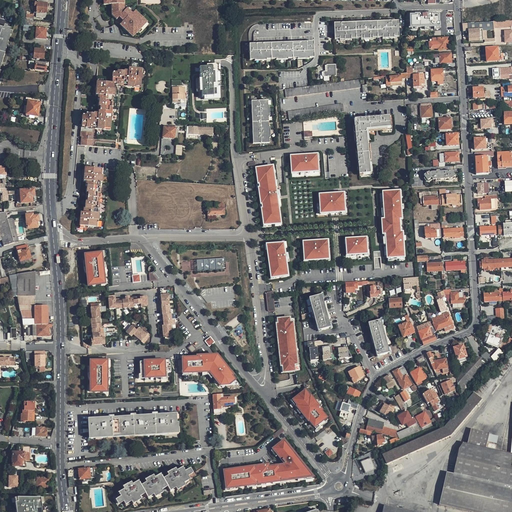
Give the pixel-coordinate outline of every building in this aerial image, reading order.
[(45,14),(46,4),(46,0),(45,0),(36,0),(36,4),(36,14),(36,18),(45,18),(45,14)] [(103,0),(104,5),(111,5),(111,15),(116,20),(117,19),(120,16),(124,20),(121,23),(120,25),(133,37),(137,32),(144,25),(138,19),(137,19),(126,9),(126,10),(123,12),(121,10),(121,4),(120,0),(103,0)] [(33,18),(33,14),(30,13),(25,13),(25,9),(25,7),(22,6),(24,14),(26,15),(26,17),(33,18)] [(144,25),(137,32),(140,32),(140,33),(148,25),(130,8),(130,9),(127,9),(127,8),(126,9),(137,19),(138,19),(144,25)] [(439,27),(439,20),(439,16),(439,13),(443,13),(443,11),(427,12),(427,16),(412,16),(410,16),(410,19),(410,28),(439,27)] [(355,22),(334,23),(334,40),(339,39),(339,41),(351,40),(351,38),(356,38),(360,38),(360,40),(373,39),(373,38),(377,38),(382,37),(382,39),(394,39),(394,38),(399,37),(398,20),(376,21),(355,22)] [(454,30),(454,20),(439,20),(439,27),(439,30),(454,30)] [(479,40),(479,35),(483,34),(483,31),(495,30),(494,27),(494,22),(478,23),(462,24),(463,32),(468,31),(469,41),(479,40)] [(10,31),(10,29),(0,25),(0,65),(10,36),(11,36),(12,32),(10,31)] [(46,29),(36,28),(35,39),(45,40),(46,29)] [(438,50),(448,49),(448,38),(433,39),(433,42),(429,42),(429,48),(438,48),(438,50)] [(248,43),(249,59),(254,59),(254,61),(265,60),(265,59),(270,59),(275,58),(275,60),(287,60),(287,58),(291,58),(296,58),(296,60),(309,59),(309,58),(313,58),(312,40),(291,41),(269,42),(248,43)] [(486,49),(487,62),(505,61),(505,56),(503,56),(503,60),(501,60),(500,48),(486,49)] [(43,59),(44,50),(43,50),(37,50),(34,49),(33,58),(43,59)] [(451,63),(451,54),(439,55),(439,58),(434,58),(434,63),(439,63),(451,63)] [(326,71),(322,71),(323,77),(323,81),(328,81),(328,77),(331,77),(331,76),(336,76),(335,64),(326,65),(326,71)] [(214,67),(199,68),(199,79),(198,79),(198,89),(201,89),(201,97),(216,97),(215,85),(217,85),(216,72),(215,72),(214,67)] [(142,69),(129,68),(128,71),(124,71),(124,72),(117,71),(116,73),(112,73),(112,78),(113,78),(112,84),(114,84),(133,88),(134,86),(140,87),(142,69)] [(492,69),(492,79),(500,79),(508,78),(508,75),(511,75),(511,73),(511,72),(511,69),(511,70),(511,68),(508,68),(499,69),(492,69)] [(413,87),(421,87),(420,86),(424,86),(423,74),(413,75),(412,70),(406,70),(406,74),(407,78),(413,77),(413,87)] [(442,70),(431,70),(431,78),(430,78),(430,82),(431,82),(438,82),(438,85),(442,85),(442,81),(443,81),(442,70)] [(401,85),(401,82),(401,79),(407,78),(406,74),(405,74),(398,75),(393,75),(393,77),(389,77),(386,78),(386,86),(401,85)] [(293,96),(361,88),(360,80),(293,89),(293,96)] [(93,147),(93,141),(92,141),(93,137),(92,137),(93,134),(92,133),(92,128),(97,129),(96,131),(103,131),(103,129),(110,130),(111,113),(110,113),(111,108),(112,109),(113,104),(112,104),(113,101),(112,101),(112,97),(114,97),(115,91),(113,91),(114,84),(112,84),(96,82),(89,82),(82,115),(81,121),(82,121),(81,132),(80,132),(80,137),(81,138),(80,146),(93,147)] [(184,88),(173,87),(172,100),(181,100),(184,100),(184,99),(184,92),(184,88)] [(472,88),(473,99),(483,98),(490,98),(489,92),(483,92),(483,88),(472,88)] [(37,116),(39,102),(40,99),(25,97),(25,101),(27,101),(26,114),(37,116)] [(267,100),(251,100),(252,144),(269,143),(269,138),(270,138),(269,126),(268,126),(268,116),(269,116),(269,105),(267,105),(267,100)] [(343,112),(342,104),(299,110),(300,118),(343,112)] [(431,118),(431,107),(431,104),(420,104),(420,107),(421,118),(431,118)] [(390,129),(389,117),(354,120),(359,176),(370,174),(366,131),(390,129)] [(450,130),(450,119),(439,120),(439,130),(439,132),(446,132),(446,130),(450,130)] [(493,119),(479,120),(480,125),(480,130),(491,129),(491,123),(493,123),(493,119)] [(163,125),(163,129),(162,138),(174,139),(174,138),(174,130),(175,126),(163,125)] [(458,146),(457,134),(446,135),(446,146),(458,146)] [(474,150),(485,150),(491,149),(490,145),(487,145),(486,142),(485,142),(485,139),(473,139),(474,150)] [(476,175),(488,174),(488,168),(491,168),(491,162),(487,162),(487,157),(494,157),(494,151),(492,152),(474,153),(476,175)] [(511,152),(497,153),(497,158),(498,168),(511,167),(511,157),(511,152)] [(459,162),(458,153),(439,154),(440,162),(445,162),(445,163),(459,162)] [(292,165),(292,171),(296,171),(296,174),(315,172),(315,170),(319,169),(318,161),(317,161),(317,156),(308,156),(308,155),(304,155),(305,160),(302,160),(302,157),(301,157),(292,157),(293,165),(292,165)] [(266,169),(272,169),(272,175),(274,175),(273,167),(266,168),(266,169)] [(95,227),(96,220),(99,221),(99,214),(97,214),(97,210),(98,210),(98,208),(99,208),(99,203),(98,203),(99,194),(100,194),(100,190),(100,187),(99,187),(100,183),(102,183),(103,177),(101,176),(101,170),(84,168),(82,182),(85,182),(85,186),(86,186),(85,193),(87,194),(87,201),(85,201),(84,208),(83,208),(82,213),(80,212),(79,219),(80,219),(79,226),(95,227)] [(259,189),(261,205),(262,204),(263,209),(262,210),(264,223),(265,223),(265,226),(280,225),(279,221),(280,221),(277,200),(277,197),(280,196),(280,193),(276,193),(274,175),(272,175),(272,169),(266,169),(266,168),(258,169),(259,173),(257,174),(258,184),(260,184),(260,189),(259,189)] [(423,176),(427,181),(430,179),(432,181),(444,180),(446,178),(450,180),(453,174),(448,172),(446,174),(445,173),(431,174),(430,175),(428,173),(423,176)] [(0,192),(1,192),(1,201),(8,201),(8,194),(17,194),(17,200),(16,200),(16,203),(21,203),(21,204),(34,203),(33,190),(8,191),(7,183),(1,184),(0,183),(0,192)] [(477,184),(478,194),(484,193),(486,193),(486,186),(488,186),(488,183),(477,184)] [(384,209),(385,227),(400,226),(399,219),(401,219),(400,198),(399,198),(398,192),(390,192),(390,195),(386,196),(386,199),(383,199),(384,204),(381,204),(381,207),(384,207),(384,206),(386,206),(386,209),(384,209)] [(320,198),(321,212),(323,212),(323,214),(330,213),(329,211),(337,211),(337,213),(343,212),(343,210),(345,210),(344,196),(342,196),(342,194),(337,195),(336,195),(336,196),(334,197),(334,193),(330,194),(330,195),(322,196),(322,198),(320,198)] [(437,197),(423,198),(423,193),(418,193),(418,198),(419,198),(420,204),(422,204),(422,206),(432,205),(433,210),(438,209),(437,205),(438,205),(437,197)] [(461,204),(460,196),(441,197),(441,198),(439,198),(439,203),(441,203),(442,205),(461,204)] [(491,210),(490,199),(477,200),(477,204),(479,204),(479,210),(491,210)] [(207,209),(207,216),(208,219),(216,219),(216,216),(224,216),(224,214),(225,214),(225,210),(224,210),(224,208),(224,204),(215,204),(208,205),(208,207),(211,207),(211,209),(207,209)] [(13,243),(7,219),(6,213),(1,213),(0,213),(0,232),(2,239),(3,246),(13,243)] [(38,228),(37,216),(32,217),(32,215),(26,216),(27,229),(38,228)] [(12,217),(7,219),(13,243),(18,242),(12,217)] [(511,224),(511,223),(508,223),(504,224),(502,224),(503,226),(498,226),(498,235),(504,234),(504,237),(511,236),(511,224)] [(495,235),(495,226),(490,227),(489,225),(488,224),(485,224),(485,225),(485,227),(479,228),(480,235),(495,235)] [(387,246),(388,259),(404,258),(402,233),(400,233),(400,226),(385,227),(386,241),(383,241),(384,244),(386,244),(386,243),(389,243),(389,246),(387,246)] [(440,238),(440,230),(434,230),(434,228),(433,227),(430,227),(429,228),(424,229),(424,231),(422,232),(422,235),(424,235),(425,240),(431,239),(434,239),(440,238)] [(462,229),(460,229),(443,230),(444,238),(454,238),(460,237),(463,237),(462,229)] [(347,254),(349,254),(349,256),(365,255),(365,253),(367,253),(366,243),(366,239),(358,240),(358,238),(354,238),(355,241),(352,241),(352,240),(347,240),(347,244),(346,244),(347,254)] [(304,246),(305,260),(307,260),(307,262),(313,261),(313,259),(320,259),(320,261),(327,260),(326,258),(328,258),(327,244),(325,244),(325,242),(320,242),(319,242),(319,244),(317,244),(317,241),(313,241),(313,243),(305,243),(306,245),(304,246)] [(20,261),(31,258),(28,249),(26,250),(26,249),(28,248),(27,244),(16,247),(17,251),(20,261)] [(268,251),(271,276),(273,276),(273,278),(283,277),(283,275),(288,275),(286,263),(286,260),(289,259),(288,255),(285,256),(283,244),(268,245),(269,251),(268,251)] [(84,264),(85,268),(86,267),(87,275),(88,285),(100,284),(102,284),(101,280),(103,279),(103,275),(102,264),(101,259),(101,254),(99,254),(85,255),(85,260),(87,260),(88,263),(84,264)] [(511,258),(501,260),(501,268),(511,267),(511,258)] [(225,259),(197,261),(197,272),(225,270),(225,259)] [(501,268),(501,260),(487,260),(487,259),(484,259),(484,261),(481,261),(481,262),(479,263),(480,268),(482,267),(482,269),(484,269),(484,271),(490,270),(490,268),(501,268)] [(14,261),(7,262),(9,275),(11,275),(16,274),(14,261)] [(182,262),(182,271),(190,271),(190,262),(182,262)] [(465,270),(464,262),(457,262),(454,263),(445,263),(446,272),(461,271),(465,270)] [(432,264),(426,265),(427,273),(431,273),(432,275),(433,276),(436,276),(437,274),(437,272),(442,272),(442,279),(444,279),(444,274),(443,263),(441,264),(432,264)] [(16,274),(11,275),(17,299),(18,302),(34,302),(35,302),(35,275),(39,275),(39,271),(35,272),(16,274)] [(9,275),(12,296),(13,296),(15,296),(17,299),(11,275),(9,275)] [(0,278),(0,286),(0,287),(9,285),(7,277),(0,278)] [(419,283),(418,278),(403,279),(403,284),(403,286),(404,290),(410,290),(410,287),(410,283),(415,283),(416,287),(416,292),(419,292),(419,286),(419,283)] [(354,290),(354,285),(357,285),(357,282),(353,283),(345,283),(345,286),(346,291),(354,290)] [(370,299),(377,298),(377,296),(381,296),(382,292),(380,289),(378,288),(375,287),(370,287),(370,293),(369,293),(370,299)] [(159,289),(160,295),(160,300),(168,300),(169,300),(168,294),(167,294),(166,288),(159,289)] [(511,300),(511,289),(510,290),(510,292),(502,293),(503,302),(511,301),(511,300)] [(450,294),(450,290),(443,291),(443,292),(445,296),(449,307),(464,306),(464,304),(463,294),(450,294)] [(266,295),(268,311),(269,312),(274,312),(272,292),(267,293),(266,295)] [(442,298),(445,296),(443,292),(437,293),(438,297),(435,298),(440,313),(445,311),(442,299),(442,298)] [(107,294),(109,307),(115,307),(115,300),(114,293),(107,294)] [(483,295),(484,303),(488,303),(489,305),(496,305),(496,302),(499,302),(503,302),(502,293),(499,293),(483,295)] [(318,331),(330,327),(322,295),(309,299),(318,331)] [(390,308),(402,307),(401,300),(389,300),(390,308)] [(46,305),(34,306),(19,306),(23,320),(23,325),(34,325),(36,324),(47,324),(46,305)] [(434,326),(432,327),(433,333),(443,329),(452,325),(448,315),(443,317),(444,318),(439,320),(439,322),(437,323),(436,320),(432,321),(434,326)] [(487,319),(487,324),(496,323),(497,323),(497,315),(487,315),(487,319)] [(279,353),(281,352),(282,355),(279,355),(279,359),(280,359),(281,366),(282,366),(283,373),(295,372),(294,366),(297,365),(296,355),(295,355),(293,333),(294,333),(293,323),(288,323),(288,319),(278,320),(278,325),(277,325),(277,332),(276,332),(277,336),(280,336),(280,339),(278,339),(278,343),(280,343),(281,348),(279,348),(279,353)] [(389,353),(380,321),(368,324),(376,357),(389,353)] [(436,341),(434,335),(433,333),(432,327),(430,323),(416,328),(417,329),(418,333),(421,341),(423,346),(436,341)] [(51,336),(51,324),(47,324),(36,324),(34,325),(23,325),(23,330),(30,329),(33,329),(33,336),(51,336)] [(403,338),(415,333),(411,324),(407,325),(406,324),(399,327),(403,338)] [(131,326),(126,333),(131,337),(132,336),(133,335),(136,330),(131,326)] [(486,333),(490,334),(502,338),(505,329),(500,327),(499,328),(496,327),(492,327),(488,326),(486,333)] [(136,330),(133,335),(137,338),(142,332),(138,328),(136,330)] [(164,337),(164,340),(171,339),(171,338),(170,330),(162,331),(163,337),(164,337)] [(142,332),(137,338),(141,341),(141,342),(143,344),(148,339),(145,337),(146,335),(143,332),(142,332)] [(499,347),(502,338),(490,334),(487,343),(499,347)] [(209,346),(214,343),(210,338),(206,342),(209,346)] [(327,362),(326,358),(337,356),(335,344),(311,349),(313,356),(314,364),(314,365),(318,364),(326,362),(327,362)] [(463,345),(450,349),(454,368),(455,372),(460,371),(457,363),(459,362),(459,359),(467,357),(463,345)] [(348,346),(338,347),(339,358),(349,357),(348,346)] [(496,360),(493,356),(492,355),(486,349),(481,353),(481,356),(491,366),(496,360)] [(497,352),(493,356),(496,360),(502,353),(499,350),(497,352)] [(44,366),(44,351),(34,351),(34,369),(39,369),(39,366),(44,366)] [(424,355),(417,359),(420,365),(426,361),(424,355)] [(481,356),(476,358),(457,378),(457,380),(460,393),(461,398),(491,366),(481,356)] [(0,365),(8,366),(8,358),(0,357),(0,365)] [(232,376),(223,364),(219,368),(217,366),(217,362),(209,362),(209,358),(202,359),(202,357),(196,357),(196,361),(193,361),(193,359),(177,360),(177,366),(179,366),(179,373),(191,373),(197,373),(202,373),(210,372),(213,377),(220,386),(223,383),(226,386),(229,386),(229,385),(235,381),(231,377),(232,376)] [(223,364),(217,357),(202,357),(202,359),(209,358),(209,362),(217,362),(217,366),(219,368),(223,364)] [(448,368),(446,359),(435,361),(436,365),(432,365),(434,371),(437,370),(442,369),(443,373),(449,372),(448,368)] [(90,369),(90,373),(92,373),(92,381),(92,391),(105,391),(106,391),(106,386),(108,386),(108,382),(108,371),(107,366),(107,360),(106,360),(91,361),(92,366),(94,366),(94,369),(90,369)] [(166,377),(166,370),(168,370),(168,365),(166,365),(166,361),(157,362),(153,362),(153,360),(149,360),(149,364),(146,364),(146,362),(139,362),(140,376),(144,376),(144,378),(166,377)] [(404,366),(397,370),(407,388),(412,385),(406,375),(408,374),(404,366)] [(359,367),(348,373),(354,384),(360,380),(359,379),(364,377),(359,367)] [(419,368),(411,373),(416,384),(418,383),(419,385),(422,384),(421,382),(425,379),(419,368)] [(446,375),(447,379),(457,377),(456,373),(455,372),(454,368),(449,369),(450,374),(446,375)] [(451,382),(450,381),(448,382),(442,385),(441,385),(446,395),(455,391),(451,382)] [(357,400),(360,393),(353,389),(350,388),(346,386),(343,390),(347,392),(346,395),(357,400)] [(430,403),(438,398),(433,389),(425,393),(425,395),(423,396),(428,404),(430,403)] [(328,420),(324,415),(325,413),(323,410),(322,411),(317,405),(310,396),(309,397),(305,391),(294,399),(293,400),(297,406),(296,407),(301,413),(306,419),(308,417),(310,420),(308,421),(311,425),(312,424),(316,429),(328,420)] [(405,391),(400,394),(405,403),(410,400),(405,391)] [(441,429),(382,452),(385,462),(448,438),(482,399),(474,392),(441,429)] [(395,397),(400,406),(405,403),(400,394),(395,397)] [(237,406),(236,397),(223,398),(223,397),(213,397),(214,414),(221,414),(221,408),(237,406)] [(301,413),(296,407),(297,406),(293,400),(294,399),(293,398),(290,401),(295,408),(295,409),(299,414),(301,413)] [(444,408),(438,398),(430,403),(436,413),(444,408)] [(34,401),(26,401),(25,406),(23,406),(23,411),(22,411),(22,415),(21,414),(21,421),(31,421),(32,415),(33,415),(34,401)] [(382,408),(380,413),(388,418),(393,408),(395,405),(390,403),(389,406),(385,404),(382,408)] [(200,441),(196,405),(189,406),(193,441),(200,441)] [(406,423),(409,428),(417,424),(414,419),(412,420),(407,412),(398,418),(402,426),(406,423)] [(421,431),(439,423),(435,417),(429,420),(425,413),(417,418),(414,419),(417,424),(421,431)] [(177,433),(175,414),(89,419),(90,438),(177,433)] [(369,419),(365,431),(367,431),(380,434),(382,428),(383,423),(369,419)] [(408,436),(421,431),(417,424),(409,428),(405,431),(408,436)] [(47,427),(36,427),(33,427),(32,426),(32,435),(36,436),(46,436),(47,427)] [(395,431),(382,428),(380,434),(393,438),(397,435),(395,431)] [(470,429),(435,508),(472,511),(511,511),(511,465),(511,466),(511,462),(511,450),(511,452),(487,449),(489,431),(470,429)] [(408,436),(405,431),(397,435),(393,438),(400,439),(408,436)] [(387,443),(387,438),(381,439),(381,436),(376,437),(371,437),(372,443),(376,442),(376,447),(381,446),(381,444),(387,443)] [(297,478),(304,477),(309,473),(297,458),(295,459),(291,454),(293,453),(284,441),(273,449),(278,455),(286,464),(286,465),(269,468),(269,464),(264,465),(264,466),(257,467),(257,469),(252,470),(251,468),(226,472),(227,482),(224,483),(225,489),(232,488),(240,487),(247,486),(247,485),(266,482),(272,481),(287,479),(287,480),(298,479),(297,478)] [(12,453),(11,466),(23,466),(26,466),(26,462),(29,462),(29,453),(23,453),(12,453)] [(370,459),(361,463),(366,474),(375,469),(370,459)] [(90,481),(95,480),(93,468),(96,468),(96,467),(92,467),(92,469),(88,469),(77,470),(78,471),(75,472),(76,476),(78,476),(79,482),(90,481)] [(192,473),(190,468),(184,471),(182,467),(176,471),(175,468),(171,471),(171,470),(166,473),(168,476),(162,479),(160,474),(154,478),(153,475),(149,477),(144,480),(146,482),(140,486),(138,481),(132,485),(131,482),(127,484),(122,487),(123,489),(118,493),(120,497),(115,500),(118,504),(123,502),(125,505),(131,502),(132,504),(140,499),(139,497),(145,493),(147,498),(153,495),(154,497),(163,493),(161,490),(167,487),(169,491),(175,488),(176,490),(185,486),(183,483),(189,479),(187,476),(192,473)] [(314,479),(309,473),(304,477),(297,478),(298,479),(298,481),(314,479)] [(9,476),(9,488),(18,488),(18,476),(9,476)] [(48,478),(36,477),(32,477),(32,487),(35,487),(46,488),(47,483),(48,483),(48,478)] [(44,511),(44,510),(43,511),(42,506),(41,507),(40,503),(43,502),(42,498),(40,497),(14,497),(16,511),(44,511)]
